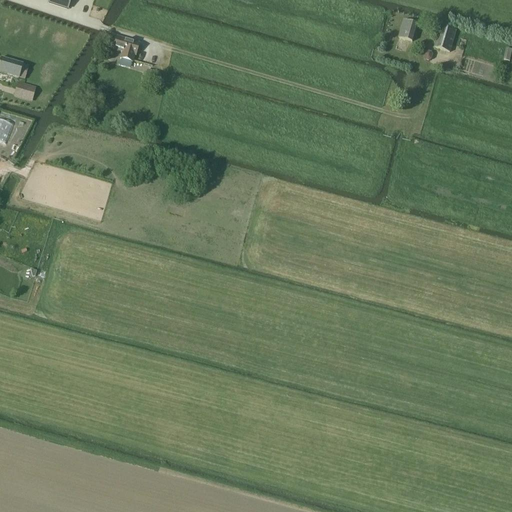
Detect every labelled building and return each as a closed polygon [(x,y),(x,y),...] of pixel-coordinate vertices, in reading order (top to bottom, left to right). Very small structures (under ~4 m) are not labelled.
[(49,0),(48,3),(67,10),(70,0),(49,0)] [(404,21),(398,38),(412,42),(417,25),(404,21)] [(441,27),(434,48),(450,53),(456,32),(441,27)] [(116,39),(113,49),(125,52),(123,60),(132,63),(134,55),(136,55),(139,45),(116,39)] [(511,51),(506,49),(503,60),(509,62),(511,51)] [(29,67),(23,65),(1,59),(0,60),(0,73),(25,80),(29,67)] [(157,84),(159,74),(147,71),(145,82),(157,84)] [(35,88),(18,83),(13,98),(31,103),(35,88)]
